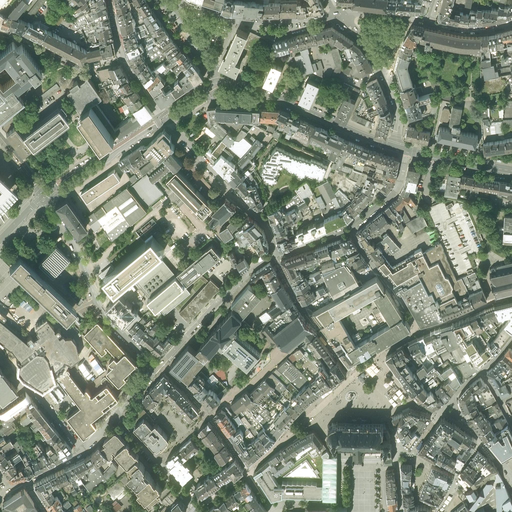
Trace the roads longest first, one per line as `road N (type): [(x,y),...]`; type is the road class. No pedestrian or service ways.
road 1 (residential): [(350,230),(275,256),(265,225),(166,120)]
road 2 (residential): [(156,369),(107,321),(45,199)]
road 3 (residential): [(170,11),(187,3),(245,22),(335,15)]
road 4 (tertiary): [(248,85),(394,147)]
road 5 (residential): [(335,15),(363,40),(393,93),(394,147)]
road 6 (tertiary): [(45,199),(166,120)]
road 7 (unclassified): [(162,115),(45,199)]
road 8 (residential): [(156,369),(246,275)]
road 9 (residential): [(115,416),(198,507)]
